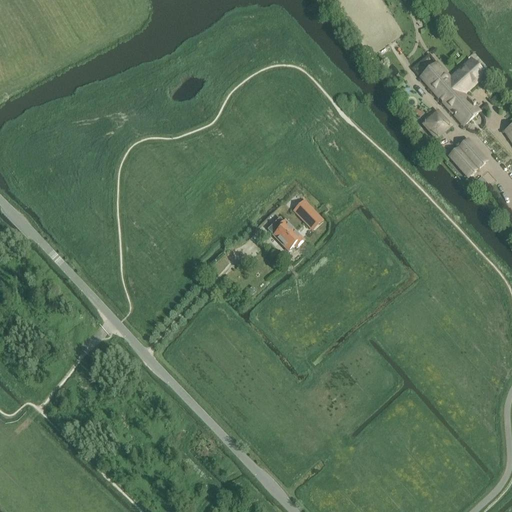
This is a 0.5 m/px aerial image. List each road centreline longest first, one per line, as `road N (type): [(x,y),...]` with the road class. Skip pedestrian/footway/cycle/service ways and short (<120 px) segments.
road 1 (tertiary): [(297,511),(0,202)]
road 2 (track): [(249,254),(146,354)]
